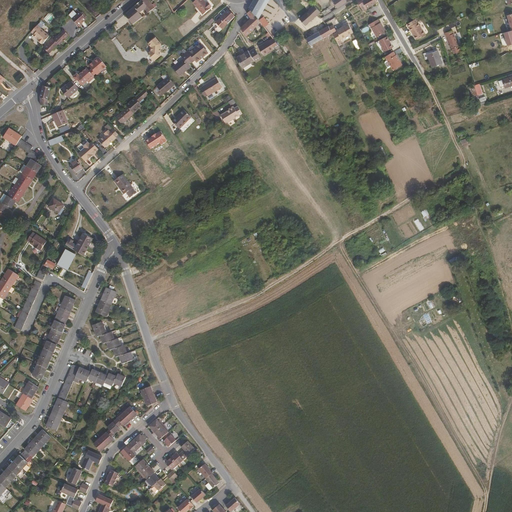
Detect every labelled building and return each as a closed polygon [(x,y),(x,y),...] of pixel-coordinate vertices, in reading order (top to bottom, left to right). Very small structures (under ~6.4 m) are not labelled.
[(152,3),(149,0),(142,0),(142,1),(125,15),(133,25),(142,16),(139,12),(146,5),(150,10),(154,6),(152,3)] [(210,9),(210,8),(211,7),(208,2),(206,3),(203,0),(195,0),(193,3),(203,15),(210,9)] [(255,17),(265,0),(253,0),(248,8),(249,9),(255,17)] [(259,21),(270,0),(265,0),(255,17),(259,21)] [(337,8),(348,2),(346,0),(333,0),(332,1),(337,8)] [(367,9),(362,1),(361,0),(357,0),(357,1),(363,11),(367,9)] [(377,3),(375,0),(364,0),(362,1),(367,9),(377,3)] [(305,26),(321,12),(314,5),(299,19),(305,26)] [(245,35),(260,22),(259,21),(255,17),(249,9),(247,11),(248,12),(246,14),(250,19),(240,28),(245,35)] [(85,18),(78,11),(75,14),(71,10),(67,15),(79,27),(81,24),(80,23),(85,18)] [(222,29),(234,16),(228,10),(215,23),(222,29)] [(47,22),(52,15),(49,12),(43,19),(47,22)] [(268,24),(263,17),(259,21),(260,22),(264,28),(268,24)] [(386,32),(381,22),(380,22),(378,19),(369,24),(377,37),(386,32)] [(424,34),(417,22),(416,22),(414,19),(406,24),(408,28),(407,28),(410,33),(411,32),(416,40),(424,34)] [(34,37),(41,29),(41,28),(37,25),(31,32),(33,35),(33,36),(34,37)] [(339,41),(353,33),(348,25),(337,31),(337,33),(336,34),(339,41)] [(310,46),(333,33),(329,26),(305,39),(310,46)] [(49,36),(41,29),(34,37),(37,40),(37,41),(41,44),(41,43),(42,44),(49,36)] [(60,45),(69,35),(63,30),(54,40),(58,44),(60,45)] [(460,51),(454,33),(453,34),(451,30),(444,32),(445,36),(446,36),(453,53),(460,51)] [(393,47),(386,35),(379,39),(379,40),(376,41),(383,53),(393,47)] [(48,56),(58,44),(54,40),(52,38),(49,42),(50,43),(43,51),(48,56)] [(151,48),(158,42),(155,38),(148,44),(151,48)] [(274,48),(279,45),(273,39),(269,42),(269,41),(259,48),(265,56),(275,49),(274,48)] [(159,56),(160,44),(158,42),(151,48),(151,52),(148,54),(153,61),(159,56)] [(195,62),(207,52),(199,43),(188,52),(187,51),(183,53),(190,62),(194,60),(195,62)] [(264,61),(262,58),(256,49),(249,53),(254,61),(256,66),(264,61)] [(441,62),(436,49),(426,53),(431,66),(441,62)] [(249,53),(248,51),(236,58),(241,68),(254,61),(249,53)] [(401,65),(396,55),(395,55),(393,51),(384,56),(387,60),(390,66),(392,70),(401,65)] [(106,67),(98,57),(88,66),(91,69),(95,74),(98,72),(99,73),(106,67)] [(189,67),(182,58),(172,67),(178,76),(189,67)] [(87,82),(94,77),(92,75),(88,70),(87,69),(78,76),(77,75),(73,78),(77,82),(78,81),(82,86),(87,82)] [(162,94),(174,84),(167,76),(163,79),(156,86),(162,94)] [(511,85),(511,76),(502,80),(504,88),(511,85)] [(48,100),(50,88),(48,87),(52,83),(54,85),(58,83),(53,77),(43,86),(40,99),(40,104),(48,106),(48,100)] [(221,87),(215,78),(201,87),(199,89),(204,97),(207,96),(221,87)] [(78,89),(71,81),(61,90),(68,99),(78,89)] [(482,94),(479,83),(474,85),(477,95),(482,94)] [(142,106),(139,102),(148,94),(144,90),(126,106),(127,107),(133,114),(142,106)] [(224,124),(241,113),(237,106),(234,108),(233,107),(219,115),(224,124)] [(133,114),(127,107),(116,117),(121,124),(133,114)] [(179,128),(191,116),(183,108),(171,120),(179,128)] [(67,123),(62,111),(52,115),(57,128),(67,123)] [(20,140),(21,137),(9,129),(3,138),(16,146),(20,140)] [(104,148),(116,138),(115,137),(118,134),(113,129),(109,132),(108,130),(104,134),(105,135),(98,141),(104,148)] [(50,145),(64,140),(61,135),(48,140),(50,145)] [(91,155),(98,149),(92,143),(90,145),(89,143),(84,147),(85,149),(78,154),(84,161),(88,158),(88,159),(92,156),(91,155)] [(37,173),(41,166),(36,163),(33,161),(31,160),(27,167),(37,173)] [(80,164),(77,160),(70,166),(76,174),(83,169),(80,164)] [(37,173),(27,167),(22,174),(32,180),(37,173)] [(131,187),(121,173),(112,180),(122,193),(124,191),(128,197),(134,192),(130,187),(131,187)] [(25,192),(32,180),(22,174),(15,185),(25,192)] [(18,203),(25,192),(15,185),(8,196),(16,201),(18,203)] [(11,208),(16,201),(8,196),(7,196),(3,203),(9,207),(11,208)] [(61,209),(63,205),(53,199),(48,207),(60,215),(63,210),(61,209)] [(5,214),(9,207),(3,203),(1,202),(0,203),(0,211),(2,213),(5,214)] [(26,243),(41,251),(47,240),(32,232),(26,243)] [(83,256),(93,239),(84,234),(76,247),(71,244),(72,242),(68,240),(65,246),(83,256)] [(67,270),(76,255),(65,249),(56,264),(67,270)] [(45,265),(50,268),(53,264),(48,260),(45,265)] [(11,287),(18,276),(8,269),(1,280),(11,287)] [(0,297),(3,299),(11,287),(1,280),(0,281),(0,297)] [(111,305),(116,293),(106,288),(101,301),(111,305)] [(71,311),(75,300),(65,296),(61,307),(71,311)] [(106,317),(111,305),(101,301),(96,313),(106,317)] [(65,324),(71,311),(61,307),(55,320),(56,320),(65,324)] [(63,332),(66,324),(65,324),(56,320),(52,328),(53,328),(63,332)] [(106,334),(102,322),(93,325),(97,337),(101,336),(106,334)] [(57,344),(63,332),(53,328),(47,341),(48,341),(57,344)] [(114,340),(111,332),(106,334),(101,336),(103,344),(107,343),(114,340)] [(120,347),(118,339),(114,340),(107,343),(110,351),(113,350),(120,347)] [(54,352),(57,344),(48,341),(45,348),(54,352)] [(126,353),(124,346),(120,347),(113,350),(115,357),(119,356),(126,353)] [(50,360),(54,352),(45,348),(41,356),(50,360)] [(134,360),(130,352),(126,353),(119,356),(122,364),(134,360)] [(47,368),(50,360),(41,356),(38,364),(47,368)] [(42,380),(47,368),(38,364),(33,376),(42,380)] [(88,379),(91,372),(80,368),(78,371),(76,375),(76,377),(87,381),(88,379)] [(96,382),(100,373),(92,370),(91,372),(88,379),(96,382)] [(105,383),(107,376),(100,373),(96,382),(103,385),(105,383)] [(114,383),(117,377),(108,374),(107,376),(105,383),(113,386),(114,383)] [(122,386),(126,377),(118,374),(117,377),(114,383),(122,386)] [(0,393),(3,395),(9,385),(0,379),(0,393)] [(72,385),(65,381),(62,388),(69,391),(72,385)] [(31,399),(38,387),(29,382),(22,393),(24,394),(31,399)] [(153,394),(150,386),(145,388),(140,390),(141,392),(140,393),(142,398),(153,394)] [(157,401),(155,398),(156,398),(154,393),(153,394),(142,398),(144,404),(146,403),(147,406),(157,401)] [(26,411),(33,400),(31,399),(24,394),(17,406),(26,411)] [(63,417),(69,404),(65,402),(58,399),(52,413),(63,417)] [(137,413),(129,406),(127,408),(126,407),(122,411),(130,420),(137,413)] [(130,420),(122,411),(117,415),(118,416),(116,418),(121,423),(124,426),(130,420)] [(0,425),(6,429),(12,419),(1,413),(0,415),(0,425)] [(57,431),(63,417),(52,413),(46,426),(57,431)] [(117,427),(120,424),(115,419),(106,427),(109,429),(113,434),(119,429),(117,427)] [(154,432),(163,424),(159,420),(158,421),(156,419),(148,426),(151,429),(151,430),(154,433),(154,432)] [(168,432),(166,430),(167,429),(163,424),(154,432),(160,439),(162,437),(168,432)] [(42,447),(51,437),(43,430),(34,440),(42,447)] [(111,436),(106,431),(104,433),(103,432),(98,436),(107,445),(113,439),(111,436)] [(176,440),(168,432),(162,437),(165,439),(163,441),(169,447),(176,440)] [(141,445),(146,441),(144,439),(141,435),(139,434),(134,438),(141,445)] [(107,445),(98,436),(94,441),(95,442),(93,444),(100,451),(107,445)] [(136,451),(141,445),(134,438),(129,443),(129,444),(126,447),(132,453),(135,450),(136,451)] [(30,460),(42,447),(34,440),(22,452),(30,460)] [(194,448),(187,440),(181,446),(183,449),(181,452),(185,457),(194,448)] [(126,447),(126,446),(120,452),(123,455),(122,456),(124,458),(125,457),(129,461),(135,455),(132,453),(126,447)] [(99,463),(102,456),(88,449),(80,466),(88,470),(93,460),(99,463)] [(22,469),(30,460),(22,452),(14,461),(22,469)] [(177,464),(185,457),(181,452),(178,454),(176,452),(171,457),(177,464)] [(177,464),(171,457),(165,462),(172,469),(177,464)] [(140,473),(149,465),(143,458),(135,466),(137,467),(136,469),(140,473)] [(22,469),(14,461),(9,468),(16,475),(22,469)] [(212,473),(205,464),(198,469),(206,478),(211,474),(212,473)] [(147,479),(154,472),(155,472),(149,465),(140,473),(144,477),(145,476),(147,479)] [(79,475),(81,471),(73,467),(67,480),(75,484),(77,480),(79,475)] [(11,481),(16,475),(9,468),(3,474),(11,481)] [(113,487),(118,473),(110,470),(105,483),(113,487)] [(154,484),(160,479),(154,472),(147,479),(146,480),(149,484),(150,484),(152,486),(154,484)] [(0,483),(5,488),(11,481),(3,474),(0,477),(0,483)] [(219,483),(211,474),(206,478),(205,479),(213,488),(219,483)] [(159,490),(167,483),(161,478),(160,479),(154,484),(154,485),(159,490)] [(85,492),(89,485),(81,482),(78,489),(85,492)] [(73,497),(77,489),(64,483),(60,491),(73,497)] [(197,503),(205,495),(200,489),(191,497),(197,503)] [(107,511),(113,500),(99,493),(96,501),(102,503),(98,511),(107,511)] [(189,510),(193,506),(192,506),(193,505),(187,498),(177,508),(180,511),(185,511),(189,509),(189,510)] [(230,511),(231,511),(240,504),(234,498),(225,506),(230,511)] [(78,509),(81,502),(74,499),(71,506),(78,509)] [(61,511),(65,503),(57,500),(51,511),(61,511)]
